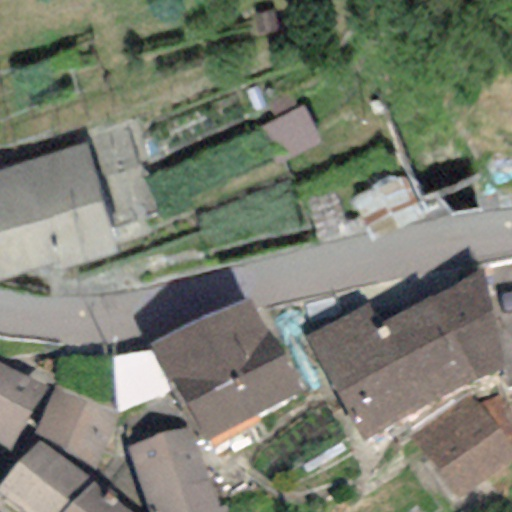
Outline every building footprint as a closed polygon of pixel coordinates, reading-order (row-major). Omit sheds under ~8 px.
[(85,143),(0,169),(0,278),(49,264),(52,274),(119,254),(85,143)] [(365,304),(303,337),(362,441),(501,369),(482,268),(379,325),(365,304)] [(247,294),(199,320),(251,417),(300,391),(247,294)] [(203,443),(251,417),(199,320),(150,346),(203,443)] [(0,385),(9,370),(0,364),(0,385)] [(44,390),(9,370),(0,385),(0,447),(8,452),(44,390)] [(120,412),(55,384),(32,435),(37,439),(91,477),(120,412)] [(468,396),(408,438),(455,504),(511,463),(511,458),(509,454),(511,452),(511,426),(504,395),(475,406),(468,396)] [(219,511),(187,426),(127,446),(147,511),(219,511)] [(0,494),(22,511),(60,511),(91,477),(37,439),(0,481),(0,494)] [(128,511),(93,481),(66,511),(128,511)]
